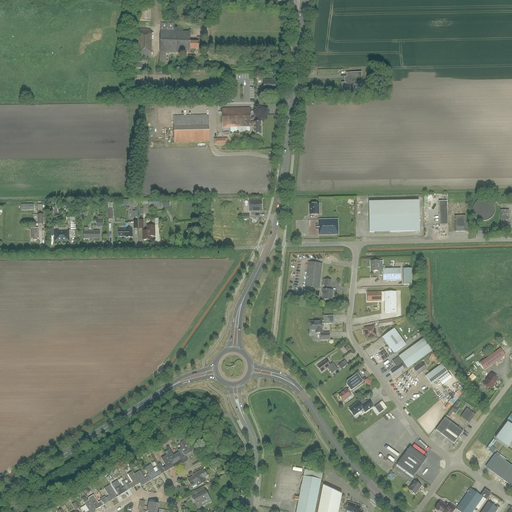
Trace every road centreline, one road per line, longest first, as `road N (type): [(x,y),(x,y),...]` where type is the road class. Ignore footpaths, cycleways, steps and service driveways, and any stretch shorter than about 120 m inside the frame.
road 1 (unclassified): [(0,251),(268,246)]
road 2 (unclassified): [(357,243),(352,341),(419,432),(452,460)]
road 3 (secondary): [(268,246),(282,194),(302,0)]
road 4 (primary): [(0,494),(165,390)]
road 5 (primary): [(400,511),(348,460),(300,390)]
road 6 (unclassified): [(357,243),(511,240)]
